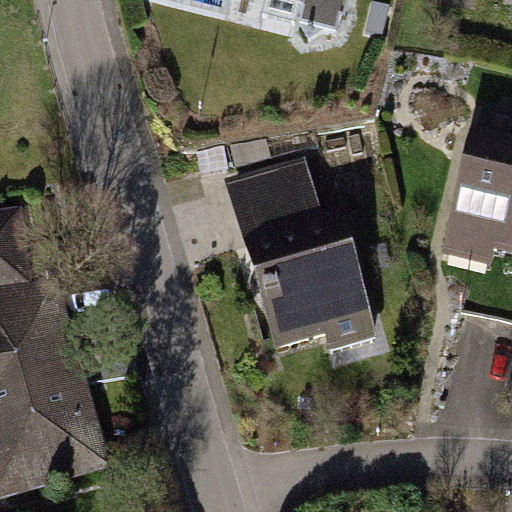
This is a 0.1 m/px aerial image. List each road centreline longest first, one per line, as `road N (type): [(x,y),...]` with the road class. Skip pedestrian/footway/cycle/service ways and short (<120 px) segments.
road 1 (residential): [(221,508),(87,55),(80,0)]
road 2 (residential): [(511,456),(366,463),(221,508)]
